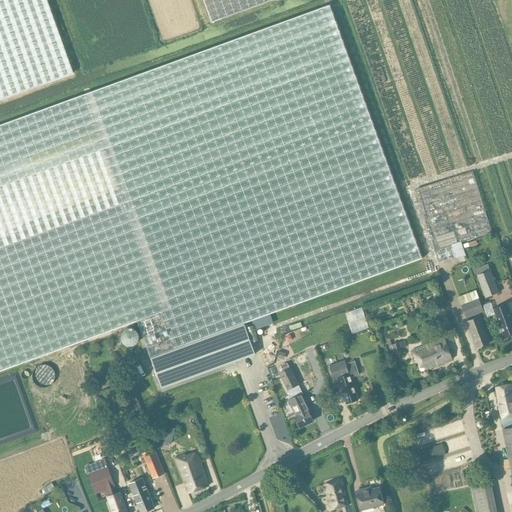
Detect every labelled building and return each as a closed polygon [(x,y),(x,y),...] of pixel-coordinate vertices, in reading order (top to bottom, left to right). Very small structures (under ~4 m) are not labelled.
[(0,0),(0,99),(72,74),(45,0),(0,0)] [(201,0),(210,22),(271,1),(271,0),(201,0)] [(0,124),(0,371),(137,322),(161,389),(255,354),(244,324),(422,259),(329,5),(0,124)] [(415,189),(438,263),(456,258),(452,245),(492,233),(472,171),(415,189)] [(499,293),(489,268),(488,265),(474,270),(485,298),(499,293)] [(466,318),(484,312),(476,290),(458,297),(466,318)] [(457,333),(447,304),(438,307),(448,336),(457,333)] [(494,309),(504,338),(511,334),(511,320),(506,305),(494,309)] [(479,316),(466,321),(477,348),(490,343),(479,316)] [(297,341),(309,338),(306,328),(294,332),(297,341)] [(136,329),(122,330),(124,344),(137,342),(136,329)] [(422,358),(427,370),(436,366),(453,359),(444,338),(412,351),(414,361),(422,358)] [(384,341),(391,360),(404,356),(400,343),(392,346),(389,339),(384,341)] [(341,387),(347,404),(358,400),(352,383),(351,378),(359,375),(354,361),(346,364),(345,361),(329,366),(334,380),(338,378),(341,387)] [(294,418),(299,428),(313,421),(308,410),(310,409),(302,393),(290,368),(287,363),(281,366),(283,371),(279,373),(291,396),(288,397),(289,400),(288,400),(296,417),(294,418)] [(502,419),(511,416),(511,386),(511,384),(496,387),(502,419)] [(171,444),(175,428),(165,426),(161,442),(171,444)] [(511,427),(502,429),(511,475),(511,427)] [(142,454),(152,479),(165,473),(154,449),(142,454)] [(184,483),(188,494),(209,486),(199,455),(186,459),(185,453),(175,457),(185,483),(184,483)] [(107,497),(117,493),(107,467),(88,475),(95,493),(104,490),(107,497)] [(129,484),(140,511),(144,511),(154,508),(142,479),(129,484)] [(341,480),(324,485),(331,510),(343,507),(344,511),(353,511),(351,504),(348,505),(341,480)] [(51,483),(43,489),(46,494),(55,489),(51,483)] [(475,511),(497,511),(491,483),(470,487),(475,511)] [(356,492),(361,510),(384,504),(379,487),(369,490),(369,488),(356,492)] [(117,493),(107,497),(112,511),(126,511),(120,492),(117,493)]
